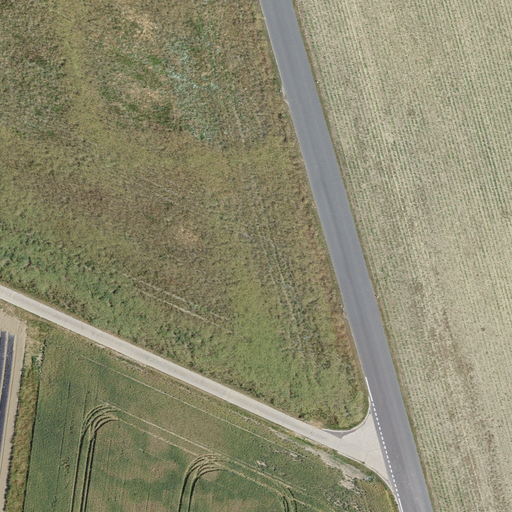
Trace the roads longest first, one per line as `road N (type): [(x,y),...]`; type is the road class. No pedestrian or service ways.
road 1 (tertiary): [(401,459),(276,0)]
road 2 (unclassified): [(0,296),(325,442),(401,459)]
